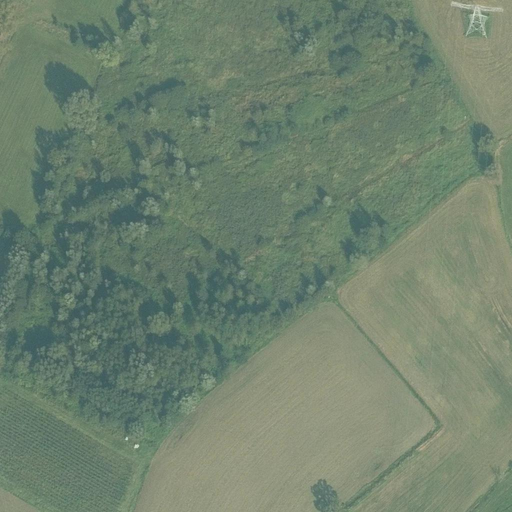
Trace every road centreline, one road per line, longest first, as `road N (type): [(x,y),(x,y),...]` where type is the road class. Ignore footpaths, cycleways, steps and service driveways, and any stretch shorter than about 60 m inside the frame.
road 1 (track): [(0,361),(47,247),(167,195)]
road 2 (track): [(20,19),(113,56),(124,83)]
